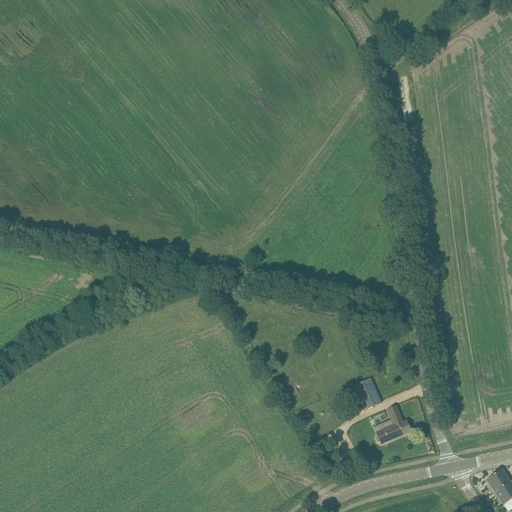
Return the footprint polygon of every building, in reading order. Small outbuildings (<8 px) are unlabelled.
[(354,387),(364,411),(381,404),(371,380),(354,387)] [(351,389),(344,392),(347,399),(354,396),(351,389)] [(355,398),(347,401),(348,404),(348,405),(350,410),(359,406),(357,401),(356,401),(355,398)] [(392,420),(373,428),(377,437),(375,438),(378,443),(379,443),(380,444),(389,441),(410,432),(406,422),(403,424),(396,408),(388,411),(392,420)] [(381,416),(373,416),(373,425),(382,424),(381,416)] [(346,463),(359,457),(356,450),(343,455),(346,463)] [(502,471),(487,481),(503,505),(511,499),(511,482),(510,483),(502,471)]
